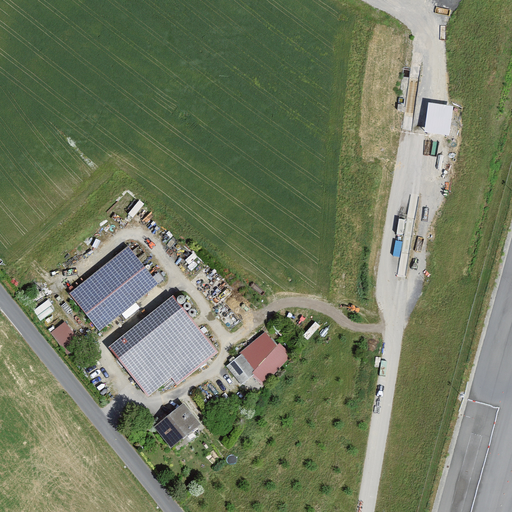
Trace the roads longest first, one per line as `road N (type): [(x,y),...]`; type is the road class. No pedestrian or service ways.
road 1 (tertiary): [(173,511),(0,297)]
road 2 (track): [(103,343),(178,282),(225,347),(182,390)]
road 3 (track): [(103,343),(62,296),(63,278),(123,233),(139,232),(178,282)]
road 4 (unclassified): [(365,511),(400,287)]
